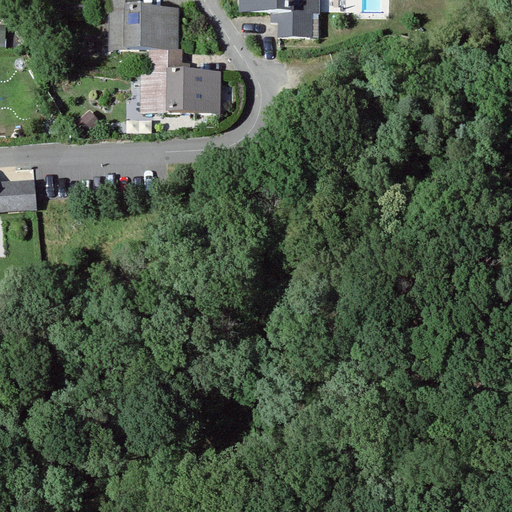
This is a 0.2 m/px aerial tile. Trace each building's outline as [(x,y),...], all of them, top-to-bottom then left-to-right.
[(109,0),(109,13),(111,13),(112,29),(116,29),(116,52),(152,52),(176,52),(176,14),(142,13),(136,13),(136,0),(109,0)] [(243,0),(243,15),(271,15),(278,16),(284,16),(284,39),(310,39),(311,16),(307,15),(306,0),(243,0)] [(310,39),(318,39),(319,38),(319,0),(306,0),(307,15),(311,16),(310,39)] [(152,52),(152,76),(155,76),(155,92),(158,92),(159,115),(218,116),(219,116),(219,77),(184,77),(179,77),(180,52),(176,52),(152,52)] [(152,76),(142,76),(141,114),(159,115),(158,92),(155,92),(155,76),(152,76)] [(32,185),(19,186),(22,212),(35,212),(32,185)] [(0,214),(22,212),(19,186),(0,187),(0,214)]
